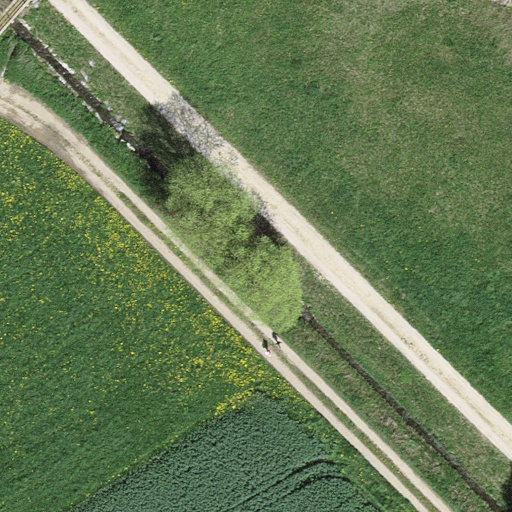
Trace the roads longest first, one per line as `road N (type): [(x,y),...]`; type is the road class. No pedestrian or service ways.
road 1 (track): [(64,0),(511,447)]
road 2 (track): [(0,99),(57,134),(434,511)]
